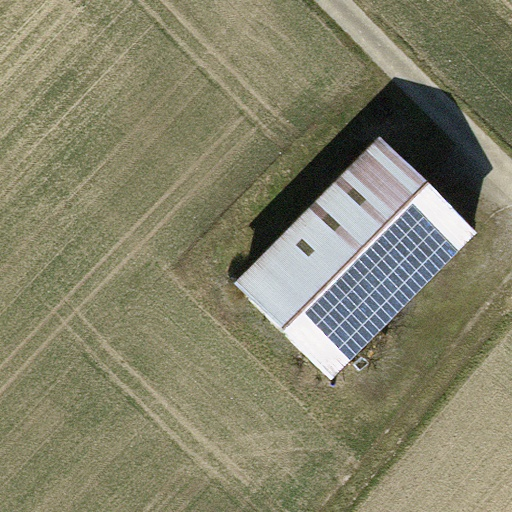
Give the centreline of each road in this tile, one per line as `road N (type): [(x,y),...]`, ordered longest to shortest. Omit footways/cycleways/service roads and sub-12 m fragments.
road 1 (track): [(511,286),(326,511)]
road 2 (track): [(341,0),(511,167)]
